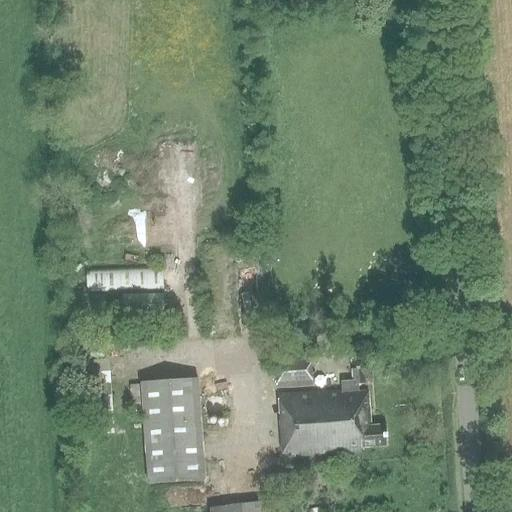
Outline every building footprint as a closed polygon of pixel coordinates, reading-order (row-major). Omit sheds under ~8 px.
[(90,290),(166,288),(165,269),(90,271),(90,290)] [(123,318),(162,318),(162,293),(123,294),(123,318)] [(113,433),(109,359),(77,361),(81,435),(113,433)] [(310,387),(309,361),(276,363),(277,389),(310,387)] [(387,449),(386,427),(370,428),(367,391),(358,392),(358,386),(365,385),(364,371),(360,371),(360,368),(353,369),(353,372),(351,372),(351,382),(339,383),(339,393),(278,397),(282,462),(359,457),(358,451),(387,449)] [(202,480),(197,379),(141,382),(141,384),(142,417),(146,483),(202,480)] [(141,384),(129,385),(131,417),(142,417),(141,384)] [(295,492),(293,474),(266,476),(267,494),(295,492)] [(280,511),(280,501),(210,509),(210,511),(280,511)]
